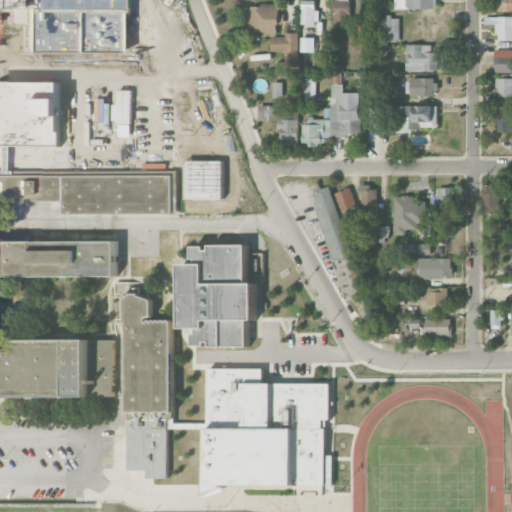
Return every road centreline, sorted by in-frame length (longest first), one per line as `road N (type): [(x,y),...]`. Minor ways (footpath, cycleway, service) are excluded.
road 1 (residential): [(366,351),(261,169),(195,0)]
road 2 (residential): [(473,0),(475,362)]
road 3 (residential): [(511,167),(261,169)]
road 4 (residential): [(511,362),(390,361),(366,351)]
